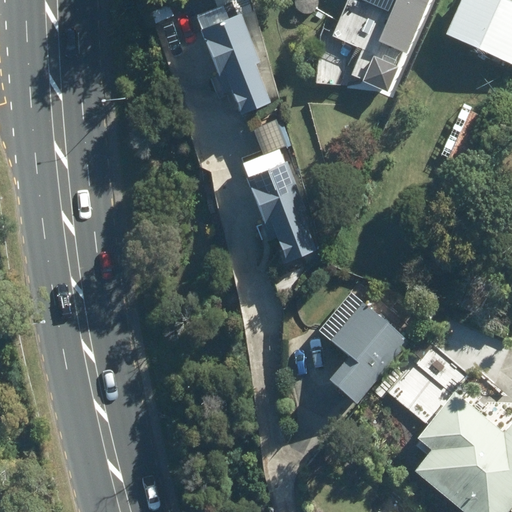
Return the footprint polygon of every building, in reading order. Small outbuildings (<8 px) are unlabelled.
[(368,0),(389,10),(379,32),(403,43),(416,17),(403,11),(407,1),(424,9),(427,0),(368,0)] [(511,4),(502,0),(457,0),(442,35),(511,65),(511,64),(511,4)] [(237,14),(194,31),(218,92),(225,89),(235,114),(266,102),(251,64),(256,62),(237,14)] [(461,103),(439,153),(461,163),(473,136),(477,138),(485,119),(467,112),(470,107),(461,103)] [(303,209),(282,163),(240,181),(266,240),(272,237),(283,262),(313,249),(297,212),(303,209)] [(491,282),(472,273),(456,306),(476,315),(491,282)] [(344,357),(326,378),(353,403),(406,343),(361,302),(327,341),(344,357)] [(413,439),(427,451),(410,471),(459,511),(503,511),(511,502),(511,421),(501,433),(451,392),(413,439)]
